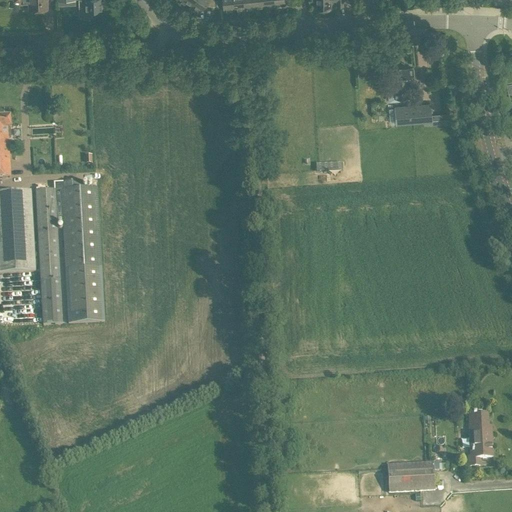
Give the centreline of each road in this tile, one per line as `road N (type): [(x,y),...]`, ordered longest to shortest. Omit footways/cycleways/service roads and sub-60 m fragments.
road 1 (track): [(250,35),(268,511)]
road 2 (residential): [(0,53),(150,48),(171,25)]
road 3 (residential): [(299,32),(475,24)]
road 4 (residential): [(490,154),(475,24)]
road 5 (residential): [(299,32),(215,37),(171,25)]
